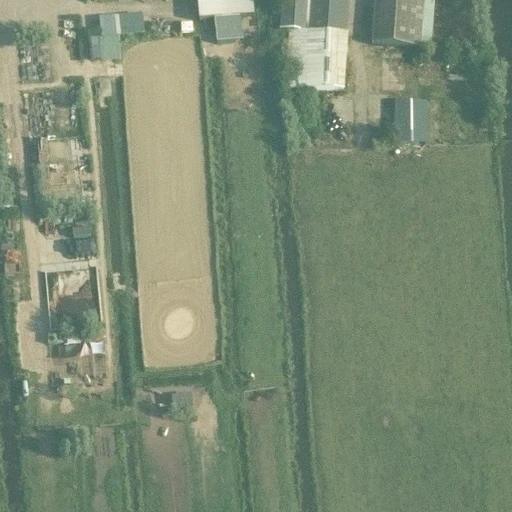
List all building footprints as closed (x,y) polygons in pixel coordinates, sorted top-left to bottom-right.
[(92,0),(92,1),(113,0),(196,0),(198,22),(214,21),(239,19),(254,18),(253,3),(252,0),(92,0)] [(281,0),(280,32),(345,37),(347,0),(281,0)] [(373,0),(370,47),(419,51),(423,0),(373,0)] [(289,34),(285,91),(343,95),(346,57),(326,55),(327,36),(289,34)] [(394,103),(392,145),(433,147),(435,105),(394,103)]
